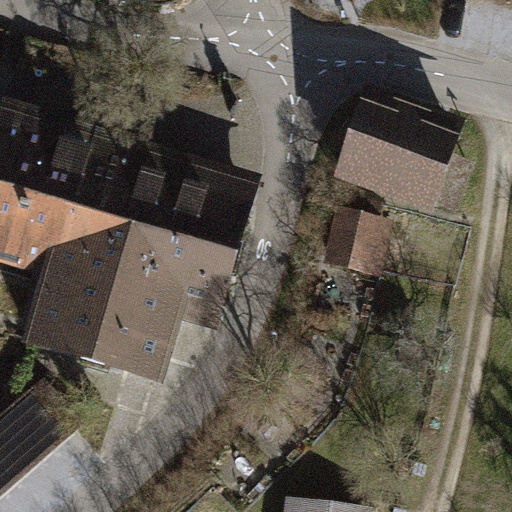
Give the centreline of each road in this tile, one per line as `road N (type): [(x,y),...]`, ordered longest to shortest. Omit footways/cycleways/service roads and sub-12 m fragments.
road 1 (residential): [(278,54),(295,122),(268,280),(219,375),(81,511)]
road 2 (tertiary): [(20,0),(106,31),(278,54)]
road 3 (tertiary): [(278,54),(511,91)]
